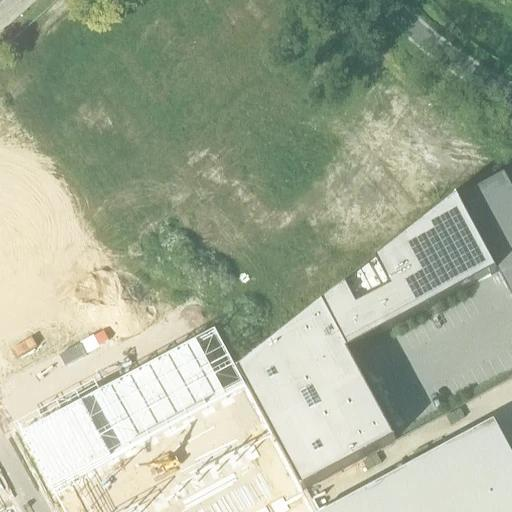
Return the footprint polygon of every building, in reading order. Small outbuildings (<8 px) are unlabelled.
[(188,71),(249,21),(232,0),(199,0),(187,10),(178,0),(174,0),(154,17),(180,49),(174,54),(188,71)] [(0,67),(13,81),(53,44),(35,26),(0,58),(0,67)] [(139,29),(123,47),(139,61),(155,42),(139,29)] [(202,118),(282,207),(320,173),(276,124),(287,115),(251,75),(202,118)] [(511,187),(506,175),(459,201),(479,236),(511,297),(511,187)] [(179,217),(172,208),(198,185),(195,182),(142,227),(178,268),(200,250),(174,221),(179,217)] [(458,199),(238,373),(302,492),(396,441),(348,353),(498,273),(458,199)] [(313,511),(302,492),(238,373),(218,335),(26,438),(56,494),(75,483),(90,511),(313,511)] [(511,511),(511,412),(329,511),(511,511)]
